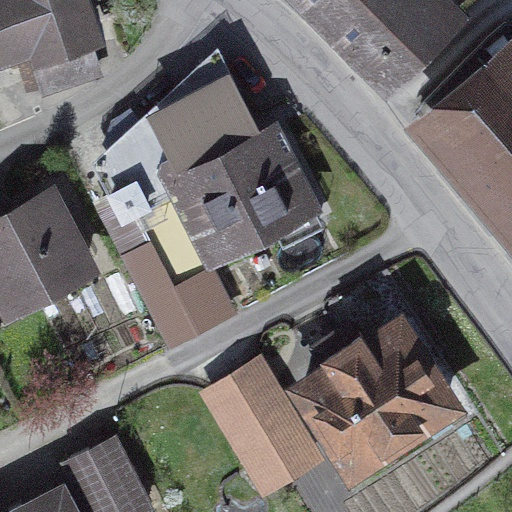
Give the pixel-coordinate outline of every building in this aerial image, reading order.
[(74,0),(0,0),(0,50),(30,40),(34,52),(86,35),(74,0)] [(317,0),(388,70),(455,0),(317,0)] [(511,30),(503,21),(419,104),(511,215),(511,30)] [(107,153),(167,272),(310,202),(272,127),(230,148),(223,135),(239,127),(206,63),(164,114),(107,153)] [(0,286),(9,303),(85,262),(48,192),(0,217),(0,286)] [(335,362),(304,382),(352,459),(379,442),(387,455),(427,430),(418,417),(446,399),(397,323),(366,342),(359,330),(327,351),(335,362)] [(257,362),(210,391),(257,470),(305,441),(257,362)] [(111,436),(67,458),(94,511),(125,511),(145,502),(111,436)] [(69,511),(58,491),(15,511),(69,511)]
